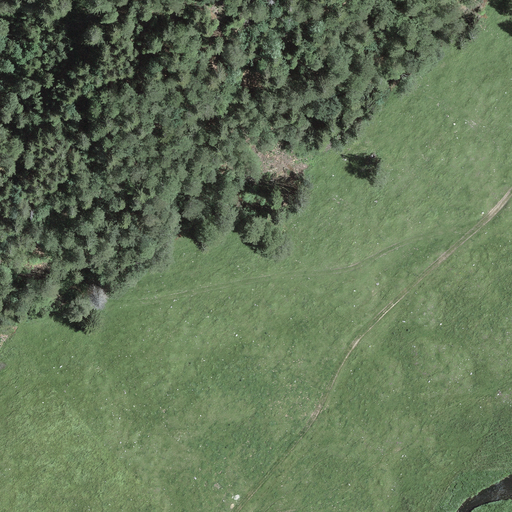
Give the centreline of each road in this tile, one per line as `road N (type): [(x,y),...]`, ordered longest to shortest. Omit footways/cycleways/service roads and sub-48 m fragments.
road 1 (track): [(485,221),(429,233),(342,270),(151,302),(99,299)]
road 2 (track): [(485,221),(371,324),(291,448),(233,511)]
